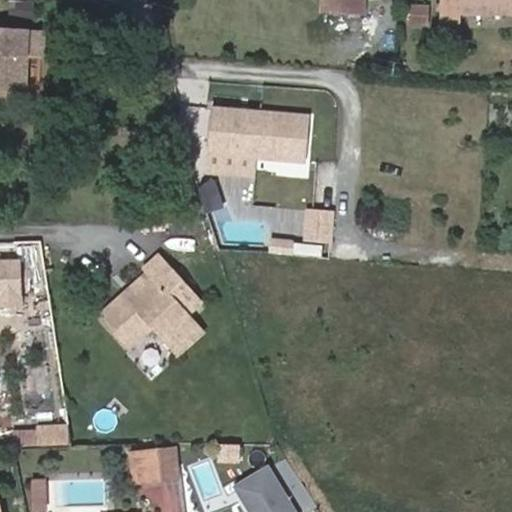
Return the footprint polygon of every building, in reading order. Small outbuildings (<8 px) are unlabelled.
[(370,16),(370,0),(327,0),(327,16),(370,16)] [(511,0),(439,0),(439,39),(458,39),(459,26),(511,28),(511,0)] [(22,12),(0,10),(0,28),(20,29),(22,12)] [(0,100),(12,100),(12,66),(27,66),(27,44),(0,44),(0,100)] [(0,105),(27,106),(27,66),(12,66),(12,100),(0,100),(0,105)] [(197,165),(202,166),(201,184),(246,187),(247,169),(296,172),(299,128),(200,122),(197,165)] [(300,221),(298,251),(318,252),(320,223),(300,221)] [(277,250),(256,248),(256,260),(277,262),(277,250)] [(149,270),(143,263),(126,279),(129,283),(110,300),(116,307),(136,289),(135,282),(149,270)] [(136,289),(116,307),(110,300),(87,322),(115,353),(138,332),(147,340),(182,308),(183,308),(149,270),(135,282),(136,289)] [(7,272),(0,271),(0,318),(8,319),(7,272)] [(173,317),(147,340),(163,357),(189,334),(173,317)] [(57,450),(54,435),(25,437),(26,452),(57,450)] [(134,455),(138,483),(168,479),(164,452),(134,455)] [(138,483),(134,455),(123,457),(127,485),(138,483)] [(286,511),(257,463),(225,482),(242,511),(286,511)] [(33,478),(35,508),(47,508),(45,477),(33,478)] [(34,511),(31,495),(16,498),(19,511),(34,511)]
